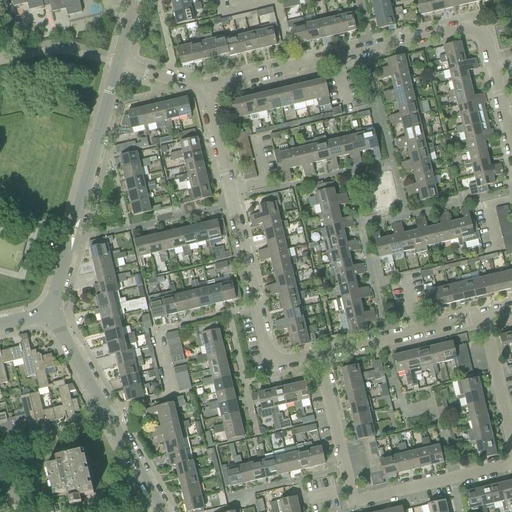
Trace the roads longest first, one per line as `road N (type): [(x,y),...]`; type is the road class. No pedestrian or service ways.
road 1 (residential): [(204,87),(265,346),(285,363),(317,356)]
road 2 (residential): [(511,464),(352,502),(317,356)]
road 3 (tertiary): [(51,314),(118,63)]
road 4 (residential): [(490,66),(484,39),(459,28),(335,57)]
road 5 (residential): [(335,57),(204,87)]
road 6 (residential): [(483,315),(511,442)]
